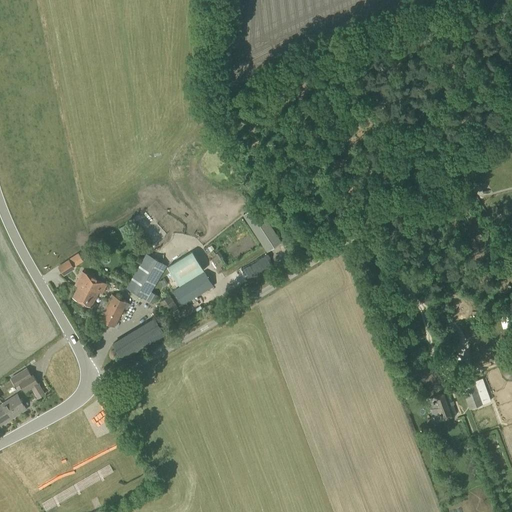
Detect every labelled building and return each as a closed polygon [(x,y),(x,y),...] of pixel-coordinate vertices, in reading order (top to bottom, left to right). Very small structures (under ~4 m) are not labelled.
[(258,205),(242,214),(266,251),(281,241),(258,205)] [(145,213),(151,222),(154,220),(148,211),(145,213)] [(153,303),(157,295),(152,292),(166,266),(145,254),(126,288),(153,303)] [(170,273),(164,277),(182,305),(213,286),(196,258),(170,273)] [(64,275),(73,268),(67,260),(58,267),(64,275)] [(249,280),(264,274),(259,263),(245,270),(249,280)] [(78,287),(73,298),(90,307),(98,292),(101,294),(106,284),(82,271),(74,285),(78,287)] [(122,283),(125,277),(114,271),(111,277),(122,283)] [(127,308),(129,303),(112,294),(99,319),(114,327),(125,307),(127,308)] [(166,314),(177,308),(170,296),(159,303),(166,314)] [(154,317),(111,342),(123,361),(165,335),(154,317)] [(26,368),(10,378),(16,387),(19,385),(25,393),(31,389),(37,399),(45,394),(38,383),(38,384),(31,373),(30,373),(26,368)] [(482,379),(461,386),(467,404),(480,399),(482,404),(490,401),(482,379)] [(435,422),(457,414),(449,391),(429,399),(433,409),(431,409),(435,422)] [(5,412),(10,419),(26,409),(16,395),(2,403),(7,411),(5,412)] [(0,425),(10,419),(5,412),(7,411),(2,403),(0,404),(0,425)]
